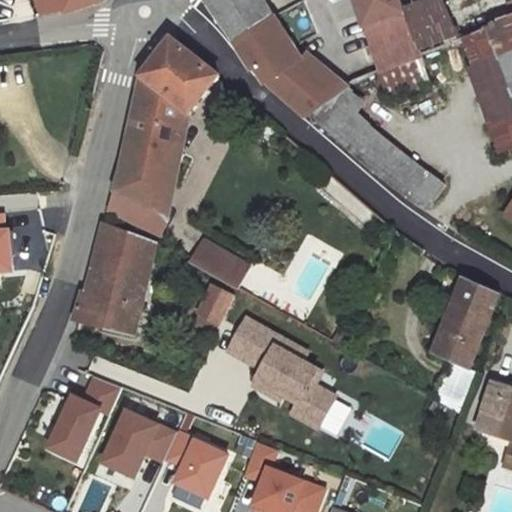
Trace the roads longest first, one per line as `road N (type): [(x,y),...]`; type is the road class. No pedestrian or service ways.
road 1 (unclassified): [(143,11),(179,18),(337,163),(511,281)]
road 2 (unclassified): [(143,11),(118,68),(62,294),(0,436)]
road 3 (unclassified): [(0,39),(143,11)]
